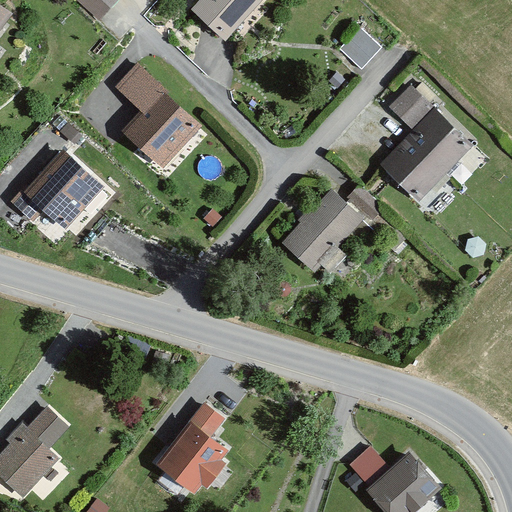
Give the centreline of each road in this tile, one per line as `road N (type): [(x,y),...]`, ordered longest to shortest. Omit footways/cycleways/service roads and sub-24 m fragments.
road 1 (tertiary): [(511,476),(467,422),(401,387),(164,319)]
road 2 (residential): [(127,7),(292,171)]
road 3 (residential): [(292,171),(164,319)]
road 4 (tertiary): [(164,319),(0,270)]
road 5 (residential): [(393,58),(292,171)]
